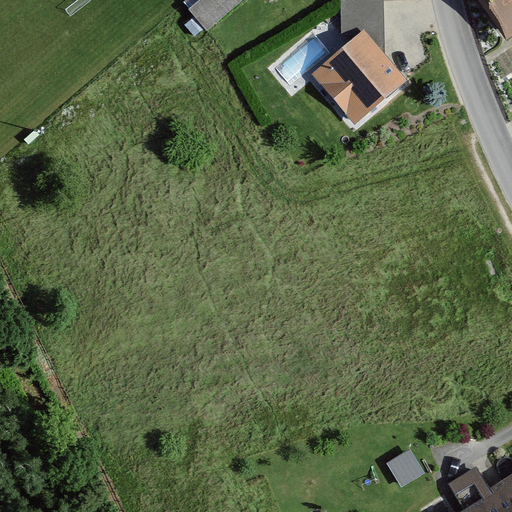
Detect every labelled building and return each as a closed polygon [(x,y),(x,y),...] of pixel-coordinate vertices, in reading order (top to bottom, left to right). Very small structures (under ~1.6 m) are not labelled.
[(183,0),(183,1),(206,30),(245,0),(183,0)] [(341,0),(341,24),(377,26),(378,0),(341,0)] [(511,0),(478,0),(504,39),(511,33),(511,0)] [(406,80),(363,29),(311,72),(353,124),(406,80)] [(364,451),(368,460),(385,497),(450,469),(429,423),(364,451)] [(318,456),(251,486),(263,511),(364,511),(387,502),(385,497),(368,460),(328,478),(318,456)] [(511,511),(511,472),(443,511),(511,511)]
